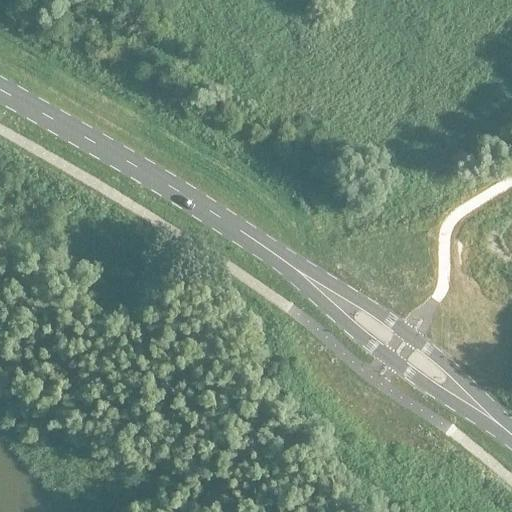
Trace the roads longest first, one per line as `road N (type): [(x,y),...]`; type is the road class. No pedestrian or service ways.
road 1 (secondary): [(0,96),(278,258)]
road 2 (secondary): [(505,429),(402,330),(278,258)]
road 3 (secondary): [(278,258),(396,365),(505,429)]
